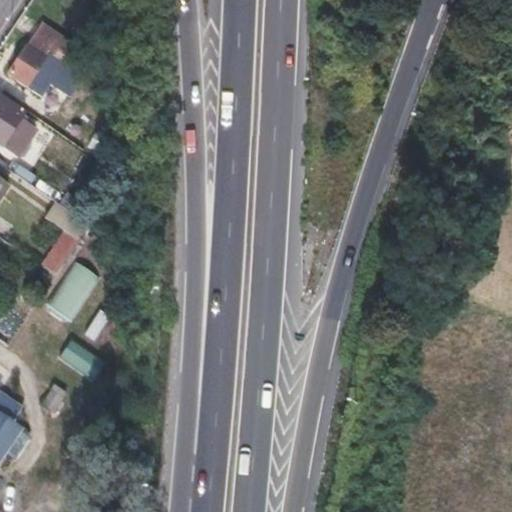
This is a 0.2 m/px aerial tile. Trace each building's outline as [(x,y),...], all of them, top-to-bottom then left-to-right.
[(42,26),(30,43),(63,65),(75,47),(42,26)] [(63,65),(30,43),(8,75),(35,93),(37,90),(41,84),(52,69),(59,73),(63,65)] [(47,88),(41,84),(37,90),(43,94),(47,88)] [(21,116),(0,102),(0,146),(0,147),(21,116)] [(53,202),(43,217),(65,232),(77,240),(87,225),(53,202)] [(77,240),(65,232),(42,267),(54,274),(77,240)] [(71,264),(49,309),(74,321),(96,275),(71,264)] [(0,415),(0,459),(20,429),(0,415)]
